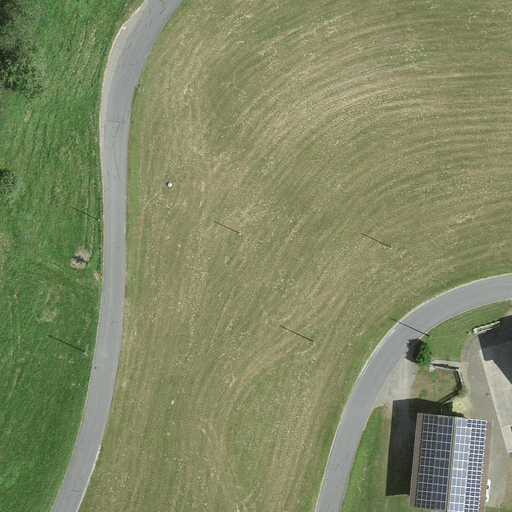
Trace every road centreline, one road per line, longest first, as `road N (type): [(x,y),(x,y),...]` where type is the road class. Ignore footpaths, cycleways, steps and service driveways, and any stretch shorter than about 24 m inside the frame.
road 1 (unclassified): [(63,511),(106,360),(118,97),(142,29),(165,0)]
road 2 (unclassified): [(511,284),(449,303),(398,340),(360,405),(327,511)]
